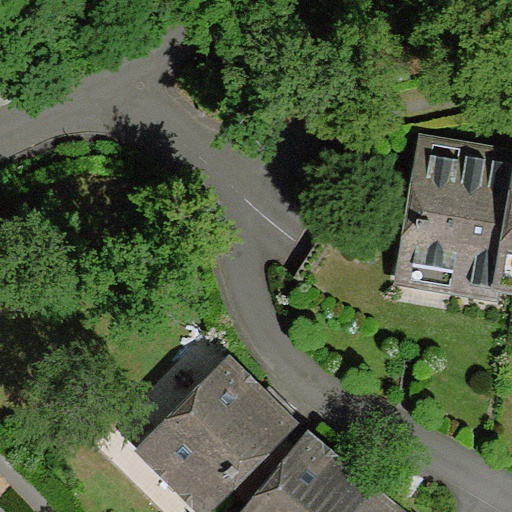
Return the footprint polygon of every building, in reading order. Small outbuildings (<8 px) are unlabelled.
[(511,231),(511,166),(425,152),(403,273),(502,289),(504,279),(511,233),(511,231)] [(288,425),(232,368),(148,452),(206,508),(230,483),(275,438),(288,425)] [(300,458),(275,438),(230,483),(238,490),(258,507),(300,458)] [(357,511),(372,494),(312,444),(300,458),(258,507),(254,511),(357,511)] [(393,511),(372,494),(357,511),(393,511)]
